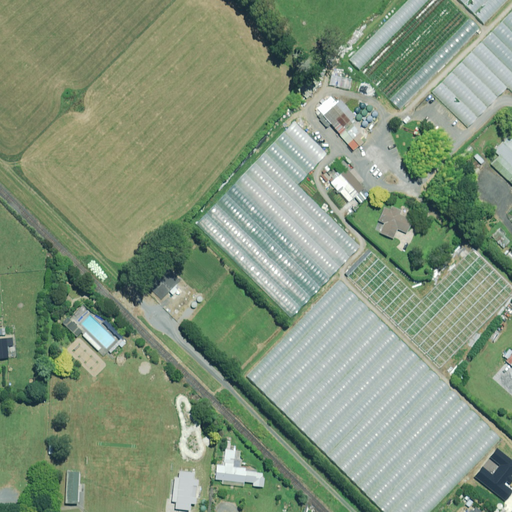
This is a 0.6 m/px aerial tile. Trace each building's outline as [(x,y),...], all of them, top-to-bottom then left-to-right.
[(511,8),(480,41),(511,72),(511,8)] [(361,123),(373,110),(368,105),(355,117),(361,123)] [(373,110),(361,123),(366,128),(379,116),(373,110)] [(292,125),(191,226),(285,318),(353,249),(291,187),(323,155),(292,125)] [(511,136),(510,134),(495,151),(500,156),(491,165),(511,184),(511,136)] [(353,168),(348,162),(332,176),(330,174),(326,178),(339,192),(340,192),(355,208),(366,198),(361,192),(365,189),(349,172),(353,168)] [(391,206),(390,210),(384,208),(379,221),(384,223),(380,234),(394,239),(398,230),(407,233),(412,220),(405,217),(408,209),(405,208),(403,211),(391,206)] [(363,211),(361,208),(355,214),(358,217),(363,211)] [(506,234),(501,229),(492,237),(504,249),(509,243),(503,237),(506,234)] [(173,295),(176,292),(179,295),(183,291),(180,288),(176,285),(169,292),(173,295)] [(247,381),(381,511),(428,511),(495,445),(337,290),(247,381)] [(204,299),(199,295),(190,305),(195,310),(204,299)] [(80,332),(67,318),(60,325),(73,339),(80,332)] [(107,354),(86,332),(80,338),(101,360),(107,354)] [(13,346),(12,338),(0,338),(0,358),(8,359),(7,346),(13,346)] [(107,352),(110,355),(119,346),(122,348),(127,343),(122,338),(107,352)] [(233,467),(234,463),(234,460),(239,460),(240,451),(226,450),(224,462),(226,463),(225,467),(217,466),(215,480),(223,480),(222,484),(244,487),(245,482),(254,483),(253,486),(264,487),(264,479),(263,478),(263,474),(256,474),(256,472),(245,471),(246,469),(233,467)] [(79,471),(67,471),(65,502),(78,502),(79,471)] [(484,490),(481,494),(487,499),(491,495),(484,490)] [(470,498),(465,504),(469,508),(475,502),(470,498)]
